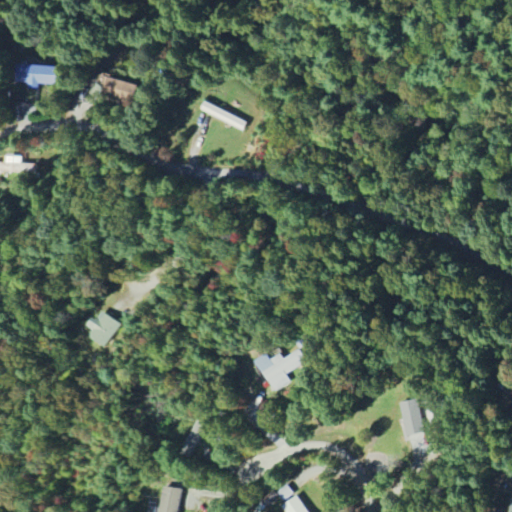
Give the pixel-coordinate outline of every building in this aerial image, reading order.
[(18,82),(29,83),(29,88),(39,88),(39,84),(61,85),(61,66),(18,64),(18,82)] [(6,162),(0,162),(0,172),(36,173),(36,163),(22,163),(22,156),(6,156),(6,162)] [(85,334),(103,348),(121,325),(104,311),(85,334)] [(290,382),(285,374),(305,363),(298,351),(283,359),(280,354),(270,360),(267,354),(256,360),(273,391),(290,382)] [(424,433),(417,400),(399,404),(406,437),(424,433)] [(183,454),(191,458),(205,425),(196,422),(183,454)] [(179,511),(181,489),(162,488),(161,511),(179,511)] [(283,506),(286,511),(308,511),(298,496),(283,506)]
